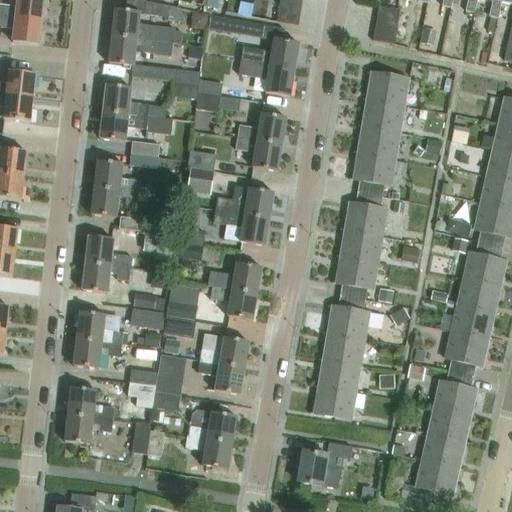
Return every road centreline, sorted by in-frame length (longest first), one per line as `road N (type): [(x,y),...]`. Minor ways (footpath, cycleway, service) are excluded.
road 1 (residential): [(256,511),(341,0)]
road 2 (residential): [(32,511),(92,0)]
